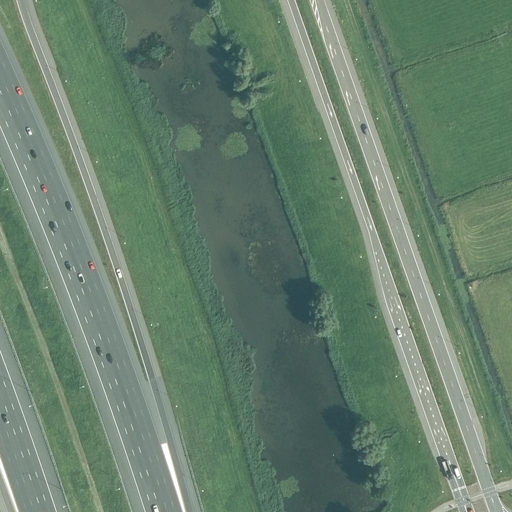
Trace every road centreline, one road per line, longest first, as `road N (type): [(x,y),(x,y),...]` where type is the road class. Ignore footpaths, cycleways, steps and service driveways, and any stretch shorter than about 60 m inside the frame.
road 1 (motorway): [(291,0),(470,511)]
road 2 (motorway): [(496,511),(318,0)]
road 3 (motorway): [(176,511),(157,395),(19,0)]
road 4 (motorway): [(163,511),(72,245),(0,74)]
